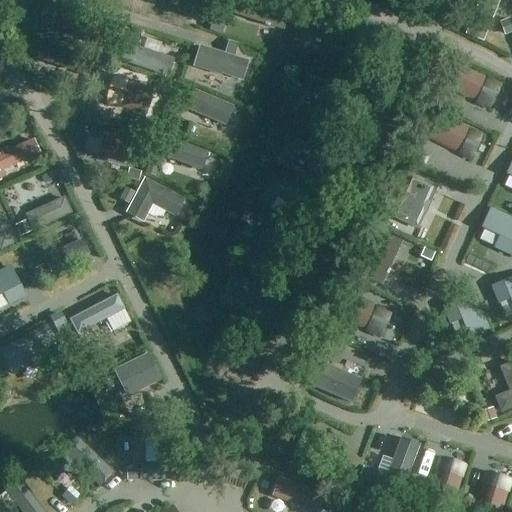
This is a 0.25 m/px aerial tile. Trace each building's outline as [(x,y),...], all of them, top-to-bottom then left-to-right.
[(186,0),(181,17),(195,21),(201,0),(186,0)] [(238,0),(232,20),(282,36),(289,16),(238,0)] [(489,0),(480,0),(465,38),(482,45),(499,4),(489,0)] [(45,5),(39,24),(76,34),(81,15),(45,5)] [(504,37),(511,33),(511,29),(508,20),(499,23),(504,37)] [(305,22),(299,42),(351,58),(356,38),(305,22)] [(166,77),(174,54),(124,37),(116,60),(166,77)] [(41,47),(34,63),(83,79),(89,63),(41,47)] [(197,49),(191,71),(241,87),(248,65),(197,49)] [(152,104),(159,80),(106,65),(99,89),(152,104)] [(461,66),(449,90),(487,110),(499,86),(461,66)] [(306,77),(300,94),(349,111),(355,94),(306,77)] [(234,104),(186,83),(177,102),(226,123),(234,104)] [(0,108),(7,113),(16,99),(1,90),(0,91),(0,108)] [(441,116),(429,140),(467,159),(479,135),(441,116)] [(90,127),(84,152),(124,163),(131,138),(90,127)] [(201,172),(208,149),(158,135),(152,158),(201,172)] [(408,175),(389,217),(417,229),(436,188),(408,175)] [(185,201),(144,179),(125,215),(143,224),(152,207),(175,219),(185,201)] [(331,207),(287,183),(277,200),(322,225),(331,207)] [(68,212),(61,196),(21,215),(29,231),(68,212)] [(0,210),(0,250),(1,252),(16,246),(0,210)] [(511,221),(491,212),(483,231),(500,238),(495,249),(511,256),(511,253),(511,221)] [(371,264),(364,279),(380,286),(400,243),(384,236),(371,263),(371,264)] [(89,254),(82,238),(57,250),(57,249),(52,238),(37,245),(50,272),(89,254)] [(398,253),(386,277),(421,294),(433,270),(398,253)] [(9,269),(0,273),(0,295),(2,295),(7,305),(23,297),(9,269)] [(511,279),(491,288),(498,305),(511,299),(511,302),(511,279)] [(123,308),(115,292),(69,315),(77,330),(123,308)] [(473,296),(442,309),(449,326),(462,320),(470,338),(488,331),(473,296)] [(354,298),(343,321),(379,338),(390,314),(354,298)] [(46,324),(0,346),(0,350),(10,372),(58,349),(46,324)] [(161,383),(147,357),(114,374),(128,400),(161,383)] [(511,360),(500,365),(510,388),(495,394),(501,409),(511,404),(511,360)] [(323,365),(313,388),(350,404),(360,381),(323,365)] [(445,408),(456,415),(463,404),(452,397),(445,408)] [(177,478),(176,435),(157,435),(158,460),(139,461),(140,478),(177,478)] [(331,437),(314,455),(343,481),(360,462),(331,437)] [(79,438),(65,451),(101,487),(114,474),(79,438)] [(417,453),(397,444),(381,489),(401,496),(417,453)] [(440,460),(429,497),(453,504),(464,467),(440,460)] [(45,511),(18,475),(4,485),(23,511),(45,511)] [(323,493),(279,475),(273,492),(316,509),(323,493)] [(485,475),(474,511),(475,511),(500,511),(509,482),(485,475)] [(420,495),(423,486),(414,483),(411,492),(420,495)] [(469,511),(473,500),(462,497),(459,507),(469,511)]
